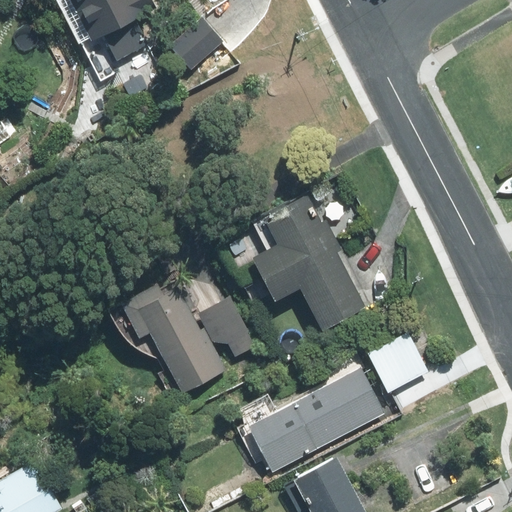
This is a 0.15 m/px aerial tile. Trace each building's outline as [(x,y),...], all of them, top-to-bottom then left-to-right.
[(57,0),(80,41),(89,36),(90,39),(102,33),(117,60),(151,42),(137,15),(157,4),(154,0),(57,0)] [(224,41),(203,15),(169,43),(191,69),(224,41)] [(308,191),(263,214),(277,242),(252,255),(275,299),(300,286),(321,328),(366,306),(339,252),(342,250),(327,219),(323,221),(308,191)] [(250,331),(231,295),(198,313),(205,326),(201,328),(178,285),(164,292),(158,281),(122,301),(140,334),(150,329),(184,391),(228,367),(214,341),(229,343),(236,356),(255,345),(248,332),(250,331)] [(429,370),(408,329),(367,350),(388,391),(429,370)] [(248,422),(273,470),(386,413),(362,364),(248,422)] [(367,511),(337,454),(284,481),(300,511),(367,511)] [(56,511),(63,508),(34,458),(0,477),(0,511),(56,511)]
